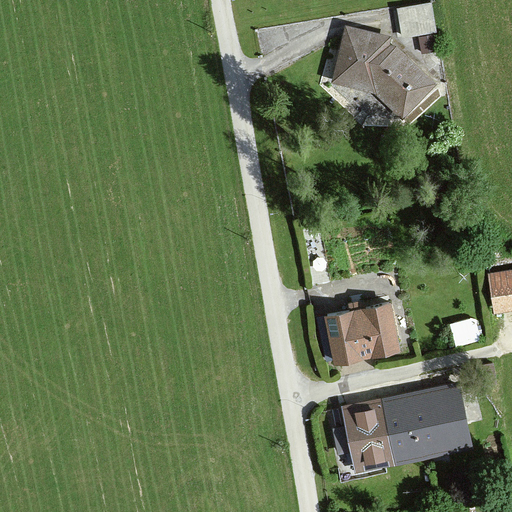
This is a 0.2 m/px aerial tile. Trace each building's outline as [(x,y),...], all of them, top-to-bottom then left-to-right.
[(435,0),(414,0),(400,3),(407,33),(442,25),(435,0)] [(395,36),(346,26),(333,79),(371,88),(404,117),(440,78),(395,36)] [(511,265),(487,271),(494,309),(511,305),(511,265)] [(394,298),(326,307),(333,363),(402,353),(394,298)] [(459,381),(340,402),(351,465),(470,443),(459,381)]
